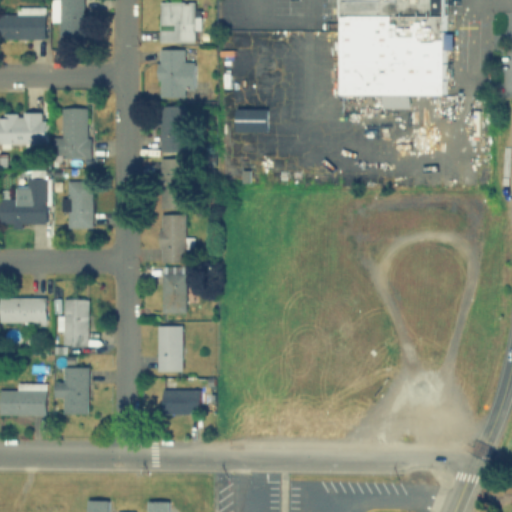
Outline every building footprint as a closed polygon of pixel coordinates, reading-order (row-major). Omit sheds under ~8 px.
[(51,0),(51,20),(59,20),(59,34),(82,34),(82,0),(51,0)] [(160,0),(160,39),(194,39),(194,29),(197,29),(197,0),(160,0)] [(341,0),(341,93),(382,93),(382,107),(410,107),(410,93),(443,93),(443,0),(341,0)] [(0,13),(0,36),(45,36),(45,6),(15,6),(15,13),(0,13)] [(193,94),(193,59),(183,59),(183,47),(158,47),(158,94),(193,94)] [(186,104),(160,104),(160,149),(185,149),(186,104)] [(90,155),(89,106),(62,106),(62,135),(54,135),(54,155),(90,155)] [(0,111),(0,145),(46,145),(46,111),(0,111)] [(185,206),(185,157),(161,157),(161,206),(185,206)] [(0,222),(48,223),(48,168),(28,168),(28,186),(15,186),(15,192),(0,192),(0,222)] [(92,226),(92,179),(67,179),(67,226),(92,226)] [(185,212),(159,212),(159,260),(185,260),(185,212)] [(162,310),(185,310),(185,265),(162,265),(162,310)] [(0,321),(45,321),(45,294),(0,294),(0,321)] [(88,297),(63,297),(63,313),(58,313),(58,332),(62,332),(62,344),(88,344),(88,297)] [(157,369),(180,369),(180,324),(157,324),(157,369)] [(88,365),(64,365),(64,378),(55,378),(55,397),(64,397),(64,410),(88,410),(88,365)] [(199,388),(171,388),(171,378),(163,378),(163,411),(199,411),(199,388)] [(45,382),(15,382),(15,387),(0,387),(0,413),(45,413),(45,382)] [(86,511),(107,511),(108,499),(87,499),(86,511)] [(147,511),(168,511),(168,500),(147,500),(147,511)]
